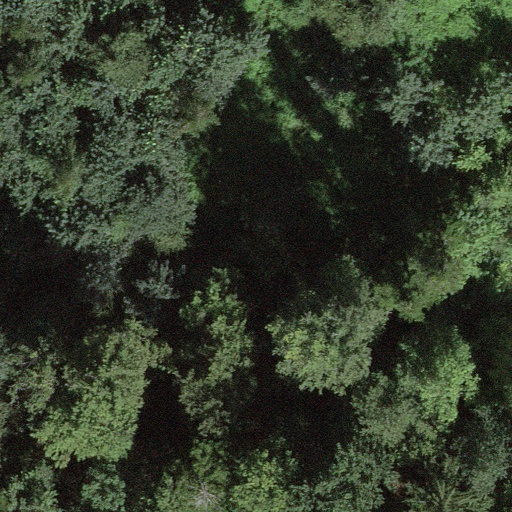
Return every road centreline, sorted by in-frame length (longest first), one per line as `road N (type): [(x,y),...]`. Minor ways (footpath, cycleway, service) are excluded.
road 1 (track): [(511,110),(129,385),(18,504)]
road 2 (unclassified): [(0,507),(170,478),(356,492),(404,511)]
